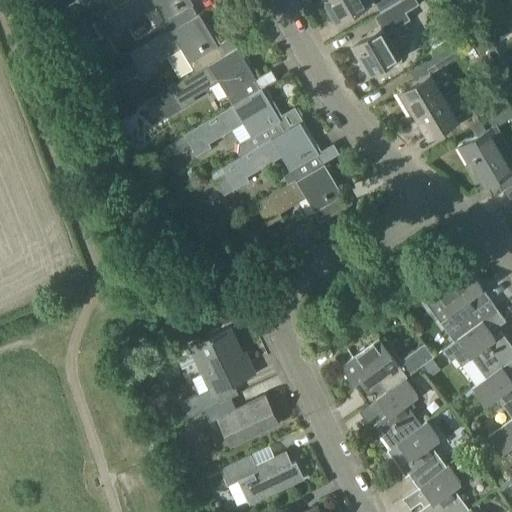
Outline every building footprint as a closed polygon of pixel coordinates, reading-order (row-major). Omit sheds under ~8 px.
[(124,0),(105,11),(108,15),(96,22),(103,34),(115,27),(117,32),(132,23),(130,19),(156,3),(170,28),(197,12),(192,4),(194,2),(192,0),(124,0)] [(324,0),(336,19),(368,0),(324,0)] [(375,15),(380,25),(351,42),(368,72),(398,55),(385,33),(410,18),(405,11),(419,3),(416,0),(399,0),(380,12),(375,15)] [(399,0),(373,0),(380,12),(399,0)] [(197,12),(170,28),(170,29),(130,52),(142,73),(156,65),(154,61),(180,45),(195,70),(220,54),(216,45),(218,43),(200,12),(197,13),(197,12)] [(502,56),(501,55),(494,46),(511,31),(511,15),(487,35),(488,37),(475,46),(489,65),(502,56)] [(470,36),(472,41),(482,36),(474,20),(465,25),(470,36)] [(462,39),(432,56),(439,67),(475,46),(472,41),(470,36),(462,39)] [(220,54),(195,70),(154,94),(166,114),(194,98),(192,95),(218,79),(232,103),(259,87),(254,78),(256,76),(237,45),(221,55),(220,54)] [(138,72),(132,60),(114,70),(121,82),(138,72)] [(414,112),(444,94),(430,72),(396,92),(408,111),(412,108),(414,112)] [(259,87),(232,103),(183,132),(195,152),(209,145),(208,141),(242,121),(250,135),(238,142),(236,151),(238,155),(283,128),(278,119),(280,117),(268,98),(271,96),(265,85),(260,88),(259,87)] [(444,94),(414,112),(428,135),(448,123),(455,135),(480,120),(473,107),(457,117),(444,94)] [(220,166),(223,172),(213,178),(221,192),(247,178),(244,173),(280,153),(288,168),(285,170),(284,176),(287,181),(254,201),(322,161),(320,162),(315,153),(318,151),(299,119),(284,128),(283,128),(238,155),(220,166)] [(511,166),(500,146),(496,148),(486,129),(457,146),(466,162),(470,160),(484,185),(495,179),(502,188),(511,182),(511,166)] [(173,155),(186,147),(180,137),(167,144),(173,155)] [(341,193),(322,161),(254,201),(266,222),(280,214),(278,210),(305,195),(318,219),(344,204),(339,195),(341,193)] [(511,182),(502,188),(509,199),(511,197),(511,182)] [(186,236),(197,230),(190,217),(179,223),(186,236)] [(453,338),(496,307),(484,291),(482,294),(477,288),(480,286),(468,269),(458,277),(457,276),(452,279),(452,280),(433,294),(443,308),(447,306),(450,311),(439,320),(453,338)] [(459,364),(473,354),(489,375),(501,366),(511,357),(511,346),(499,329),(491,334),(489,331),(505,319),(496,307),(453,338),(441,347),(449,359),(453,356),(459,364)] [(183,416),(202,407),(216,401),(212,390),(252,372),(246,359),(241,361),(225,326),(173,350),(179,365),(194,358),(200,371),(190,376),(197,391),(175,400),(183,416)] [(405,375),(422,364),(432,357),(431,356),(432,355),(422,342),(396,361),(377,336),(364,346),(363,344),(351,354),(346,347),(337,354),(342,361),(338,363),(366,402),(402,375),(404,374),(405,375)] [(432,357),(422,364),(431,376),(432,375),(441,368),(432,357)] [(511,415),(511,373),(511,371),(507,374),(501,366),(489,375),(471,388),(482,402),(495,392),(511,415)] [(414,391),(402,375),(366,402),(367,402),(375,397),(382,407),(377,410),(381,415),(372,422),(389,445),(416,425),(405,410),(413,405),(407,397),(414,391)] [(216,401),(202,407),(208,419),(215,416),(228,444),(276,423),(262,394),(234,407),(229,395),(217,401),(216,401)] [(511,416),(487,435),(498,450),(511,439),(511,416)] [(416,425),(389,445),(389,446),(385,449),(399,468),(402,465),(417,485),(441,469),(440,467),(425,446),(437,437),(424,419),(416,425)] [(248,453),(217,467),(218,469),(206,475),(211,485),(223,480),(225,483),(236,478),(246,502),(301,477),(293,459),(289,461),(284,450),(253,464),(248,453)] [(441,469),(417,485),(417,486),(418,485),(424,495),(421,497),(426,502),(415,510),(416,511),(459,511),(463,509),(448,488),(459,480),(446,463),(440,467),(441,469)] [(202,477),(195,480),(200,491),(207,488),(202,477)] [(463,509),(459,511),(483,511),(477,503),(470,508),(468,506),(463,509)]
